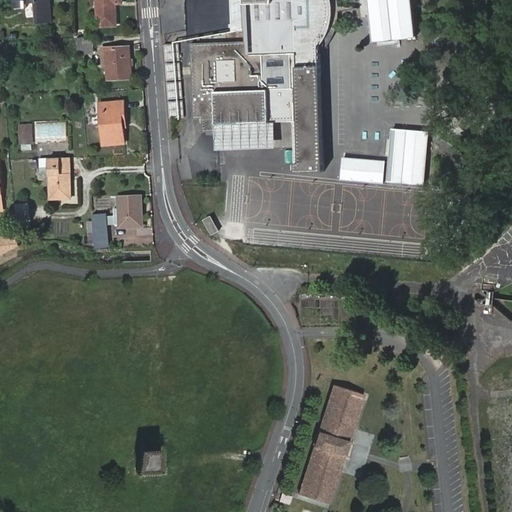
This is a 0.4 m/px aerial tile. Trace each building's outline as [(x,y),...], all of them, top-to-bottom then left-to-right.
[(13,0),(13,7),(24,7),(24,6),(24,7),(27,7),(26,3),(27,2),(35,2),(37,23),(51,22),(49,0),(13,0)] [(97,0),(98,26),(116,25),(116,4),(122,4),(121,0),(97,0)] [(204,131),(217,131),(217,123),(225,123),(270,121),(277,121),(295,121),(297,164),(297,174),(325,173),(323,104),(322,56),(322,55),(321,28),(311,28),(311,18),(306,18),(305,3),(310,3),(310,0),(246,0),(246,5),(251,5),(252,20),(248,20),(250,42),(192,44),(194,118),(203,118),(204,131)] [(310,0),(310,3),(305,3),(306,18),(311,18),(311,28),(321,28),(322,55),(322,56),(326,53),(329,48),(331,44),(334,40),(336,35),(338,30),(339,25),(340,20),(340,15),(340,12),(360,9),(340,6),(339,0),(310,0)] [(412,0),(367,0),(373,43),(417,38),(412,0)] [(94,52),(93,37),(89,37),(88,37),(87,37),(76,38),(78,53),(94,52)] [(185,118),(180,42),(165,44),(171,119),(185,118)] [(118,58),(113,59),(114,66),(118,65),(119,79),(132,79),(130,46),(117,47),(118,58)] [(125,103),(103,104),(104,125),(101,125),(103,145),(124,143),(123,126),(122,126),(121,111),(125,110),(125,103)] [(277,148),(277,121),(270,121),(225,123),(217,123),(217,131),(217,148),(277,148)] [(18,123),(18,143),(33,143),(34,123),(18,123)] [(430,132),(393,129),(388,182),(425,185),(430,132)] [(70,158),(49,159),(52,200),(72,199),(70,158)] [(387,162),(343,158),(341,181),(385,184),(387,162)] [(142,196),(119,196),(120,227),(143,226),(142,196)] [(16,229),(30,229),(31,203),(16,202),(16,229)] [(94,222),(95,233),(96,241),(108,241),(106,216),(93,216),(94,222)] [(205,220),(214,236),(223,231),(215,216),(205,220)] [(18,234),(0,234),(0,250),(18,250),(18,234)] [(345,456),(350,442),(365,395),(333,386),(299,494),(330,504),(345,456)] [(352,443),(350,442),(345,456),(348,457),(349,458),(354,444),(352,443)] [(142,449),(139,472),(162,471),(161,449),(142,449)]
